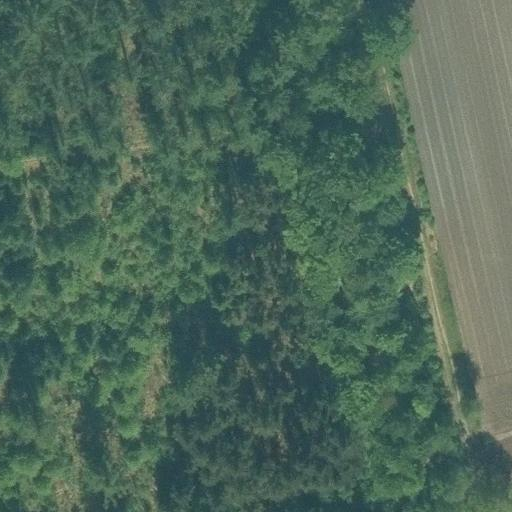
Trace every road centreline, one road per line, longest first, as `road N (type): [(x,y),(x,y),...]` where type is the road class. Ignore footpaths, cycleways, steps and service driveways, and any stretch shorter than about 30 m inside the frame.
road 1 (track): [(386,96),(478,511)]
road 2 (track): [(386,96),(0,164)]
